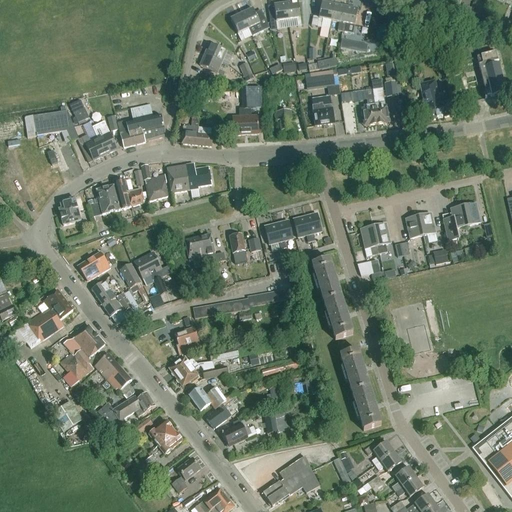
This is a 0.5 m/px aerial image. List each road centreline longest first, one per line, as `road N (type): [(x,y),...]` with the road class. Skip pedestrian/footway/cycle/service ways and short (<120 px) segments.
road 1 (residential): [(253,511),(47,254)]
road 2 (residential): [(462,511),(398,418),(333,215)]
road 3 (residential): [(314,150),(511,119)]
road 4 (unclassified): [(167,153),(196,34),(212,8),(229,0)]
road 5 (residential): [(36,239),(46,209),(62,193),(91,174),(167,153)]
road 6 (residential): [(333,215),(478,181)]
